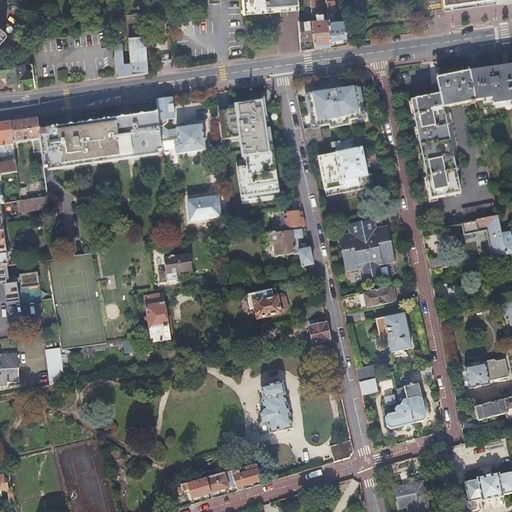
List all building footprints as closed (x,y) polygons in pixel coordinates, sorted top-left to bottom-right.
[(242,0),(243,10),(297,6),(296,0),(242,0)] [(310,0),(310,3),(311,7),(315,48),(331,46),(328,18),(322,19),(320,0),(310,0)] [(328,0),(326,0),(328,18),(331,46),(347,43),(345,19),(334,21),(333,12),(335,12),(334,0),(328,0)] [(442,0),(443,9),(503,1),(502,0),(442,0)] [(307,20),(298,21),(299,30),(301,50),(315,48),(311,7),(306,8),(307,20)] [(121,37),(114,37),(114,56),(116,77),(132,74),(148,72),(145,36),(129,38),(130,63),(124,64),(121,37)] [(15,91),(35,88),(30,58),(0,62),(0,77),(7,77),(8,81),(11,83),(15,82),(15,91)] [(511,65),(470,71),(476,101),(492,99),(493,105),(511,101),(511,65)] [(476,101),(470,71),(436,78),(439,93),(410,99),(431,199),(461,193),(444,108),(471,103),(471,104),(476,104),(476,101)] [(304,129),(307,143),(322,140),(320,126),(329,124),(330,128),(349,124),(348,120),(358,119),(363,111),(362,104),(363,103),(361,88),(359,89),(359,87),(310,93),(305,99),(298,101),(304,129)] [(172,99),(156,101),(157,116),(158,120),(175,118),(172,99)] [(266,100),(215,106),(220,141),(241,138),(244,164),(238,165),(242,199),(278,195),(266,100)] [(41,151),(43,168),(162,151),(161,145),(160,139),(159,127),(158,120),(157,116),(39,134),(41,151)] [(37,118),(9,122),(12,143),(33,140),(33,141),(32,142),(30,145),(31,152),(41,151),(39,134),(37,118)] [(0,173),(16,172),(13,150),(6,151),(5,146),(12,145),(12,143),(9,122),(0,123),(0,157),(1,158),(2,163),(0,163),(0,173)] [(174,138),(174,143),(176,153),(179,153),(180,154),(205,150),(201,125),(176,128),(176,129),(167,130),(164,127),(159,127),(160,139),(174,138)] [(336,154),(318,158),(326,196),(374,187),(371,174),(367,175),(361,150),(353,151),(350,141),(334,143),(336,154)] [(189,199),(192,222),(226,217),(222,193),(189,199)] [(47,196),(19,200),(16,201),(18,212),(48,207),(47,196)] [(462,209),(464,223),(476,221),(497,217),(495,203),(462,209)] [(304,223),(302,212),(299,212),(298,211),(287,213),(287,214),(284,214),(286,229),(305,226),(304,223)] [(361,222),(373,278),(380,276),(378,264),(397,260),(390,229),(378,232),(377,228),(384,227),(382,217),(361,222)] [(501,235),(497,217),(476,221),(478,231),(479,232),(486,231),(492,258),(505,256),(501,235)] [(233,235),(231,220),(222,222),(219,230),(220,237),(233,235)] [(364,267),(366,279),(373,278),(361,222),(340,226),(342,236),(349,234),(350,237),(338,240),(344,272),(364,267)] [(299,249),(298,244),(297,239),(303,237),(302,230),(269,233),(271,244),(273,244),(275,256),(300,253),(299,249)] [(511,252),(509,234),(501,235),(505,256),(511,254),(511,252)] [(67,244),(53,245),(55,260),(69,258),(67,244)] [(300,253),(302,268),(313,265),(310,248),(299,249),(300,253)] [(190,255),(163,258),(166,282),(178,280),(177,272),(192,270),(190,255)] [(430,267),(429,267),(430,269),(447,266),(445,256),(428,259),(430,267)] [(48,270),(46,261),(25,263),(27,273),(48,270)] [(25,263),(7,265),(1,266),(2,271),(3,276),(27,273),(25,263)] [(373,278),(376,289),(383,288),(380,276),(373,278)] [(366,279),(368,291),(376,289),(373,278),(366,279)] [(368,291),(340,297),(344,313),(356,310),(397,302),(394,286),(383,288),(376,289),(368,291)] [(277,299),(277,296),(276,295),(275,289),(266,291),(263,291),(263,289),(256,290),(256,293),(247,294),(250,309),(255,308),(257,318),(285,313),(288,309),(287,300),(282,298),(277,299)] [(163,294),(143,297),(146,315),(144,316),(144,319),(147,318),(150,343),(170,340),(163,294)] [(304,310),(306,321),(308,321),(318,319),(325,318),(322,306),(321,300),(306,303),(303,307),(304,310)] [(37,330),(57,328),(53,305),(34,307),(37,330)] [(356,310),(344,313),(345,318),(357,316),(356,310)] [(411,348),(404,313),(377,318),(381,340),(388,339),(391,352),(411,348)] [(454,314),(439,317),(441,325),(456,323),(454,314)] [(325,318),(318,319),(319,325),(310,327),(313,344),(330,341),(325,318)] [(318,319),(308,321),(310,327),(319,325),(318,319)] [(139,339),(124,341),(125,354),(141,352),(139,339)] [(72,348),(60,350),(61,355),(64,374),(76,372),(72,348)] [(0,386),(7,386),(7,384),(19,383),(17,354),(0,354),(0,386)] [(64,374),(61,355),(47,358),(52,386),(65,383),(64,374)] [(485,364),(465,368),(469,389),(489,385),(489,381),(508,377),(504,359),(494,361),(494,359),(492,359),(485,360),(484,362),(485,364)] [(375,378),(378,378),(375,365),(356,369),(359,382),(375,378)] [(379,392),(375,378),(359,382),(362,396),(379,392)] [(261,422),(258,423),(261,436),(292,428),(284,396),(286,395),(283,382),(261,387),(263,398),(261,399),(262,400),(259,401),(261,409),(264,408),(261,414),(263,420),(261,422)] [(403,388),(397,389),(400,403),(401,403),(402,405),(413,410),(416,423),(424,421),(426,417),(418,384),(412,385),(411,384),(404,386),(403,388)] [(511,398),(475,408),(474,411),(476,419),(480,421),(505,415),(506,418),(511,421),(511,420),(511,398)] [(413,410),(402,405),(398,406),(397,404),(386,407),(388,415),(385,419),(387,426),(391,429),(416,423),(413,410)] [(354,451),(351,441),(330,447),(335,463),(349,459),(354,451)] [(243,486),(262,481),(257,464),(238,469),(243,486)] [(236,488),(243,486),(238,469),(231,471),(232,474),(236,486),(236,488)] [(232,474),(231,471),(207,478),(211,493),(229,488),(225,476),(232,474)] [(8,480),(10,480),(9,473),(0,474),(0,491),(1,494),(1,497),(3,496),(5,504),(14,503),(12,489),(9,489),(8,480)] [(236,486),(232,474),(225,476),(229,488),(236,486)] [(466,483),(465,484),(468,500),(469,501),(471,501),(481,499),(482,501),(504,496),(504,495),(511,493),(511,474),(510,474),(499,476),(499,474),(477,478),(478,480),(466,482),(466,483)] [(211,493),(207,478),(181,485),(183,491),(189,489),(192,499),(211,493)] [(429,511),(423,483),(397,489),(401,507),(409,505),(410,511),(429,511)] [(183,491),(181,485),(170,488),(171,494),(183,491)]
